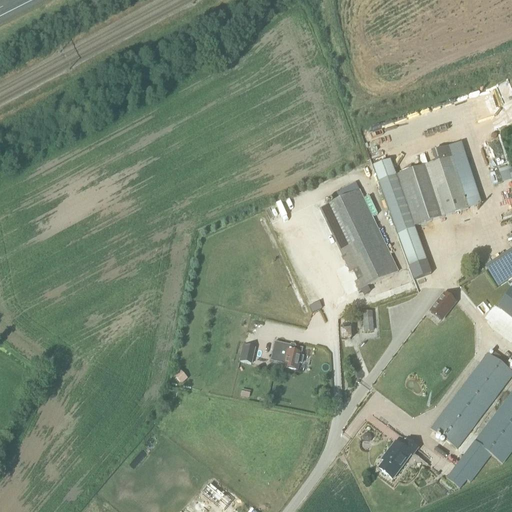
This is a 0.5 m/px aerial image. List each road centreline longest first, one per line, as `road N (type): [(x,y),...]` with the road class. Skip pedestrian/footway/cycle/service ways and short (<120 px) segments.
road 1 (unclassified): [(288,511),(334,448),(335,426),(429,293)]
road 2 (unknown): [(335,426),(328,279)]
